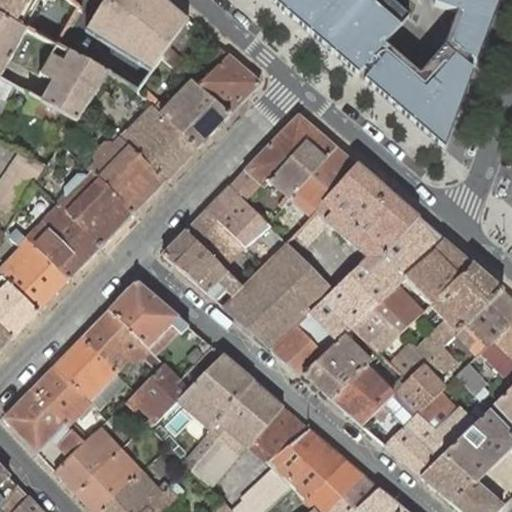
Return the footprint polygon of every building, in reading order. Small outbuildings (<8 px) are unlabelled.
[(41,0),(0,0),(0,15),(18,25),(26,30),(41,0)] [(31,33),(48,0),(41,0),(26,30),(31,33)] [(151,74),(162,59),(169,49),(174,42),(188,22),(163,0),(95,0),(104,7),(87,33),(151,74)] [(384,46),(409,18),(388,0),(380,0),(375,7),(366,0),(270,0),(359,76),(363,71),(369,76),(364,81),(445,150),(473,73),(444,48),(419,76),(384,46)] [(436,0),(435,5),(457,14),(450,34),(444,48),(473,73),(500,0),(436,0)] [(87,107),(107,74),(57,47),(31,33),(26,30),(18,25),(0,15),(0,78),(11,60),(52,83),(41,102),(77,121),(87,107)] [(201,32),(188,22),(174,42),(184,51),(201,32)] [(192,84),(229,117),(261,84),(222,51),(211,41),(203,49),(215,59),(221,64),(204,82),(198,77),(192,84)] [(169,49),(162,59),(182,76),(189,68),(169,49)] [(215,59),(198,77),(204,82),(221,64),(215,59)] [(0,79),(0,112),(14,87),(0,79)] [(197,150),(229,117),(192,84),(191,84),(166,110),(159,103),(154,109),(160,115),(197,150)] [(71,131),(77,121),(41,102),(34,98),(27,108),(71,131)] [(154,109),(147,102),(142,107),(147,112),(121,140),(165,183),(197,150),(160,115),(154,109)] [(299,117),(245,172),(263,189),(270,181),(316,132),(299,117)] [(57,138),(64,142),(68,135),(62,131),(57,138)] [(336,149),(316,132),(270,181),(287,196),(279,204),(283,208),(286,205),(336,149)] [(134,215),(165,183),(121,140),(117,136),(113,140),(117,143),(113,147),(112,146),(106,145),(96,156),(96,162),(98,163),(90,171),(92,174),(134,215)] [(357,167),(336,149),(286,205),(289,208),(294,202),(312,219),(316,214),(324,207),(322,206),(357,167)] [(36,184),(47,167),(20,152),(0,182),(0,233),(3,235),(10,223),(36,184)] [(418,220),(357,167),(322,206),(324,207),(316,214),(312,219),(302,229),(286,245),(264,268),(242,289),(232,299),(222,308),(272,351),(360,266),(369,275),(376,268),(398,243),(418,220)] [(263,189),(245,172),(229,188),(247,206),(263,189)] [(101,248),(134,215),(92,174),(87,179),(85,176),(78,176),(65,190),(66,196),(69,199),(60,208),(101,248)] [(247,206),(229,188),(206,212),(242,247),(247,252),(252,247),(246,241),(259,227),(264,233),(269,228),(267,226),(247,206)] [(69,281),(101,248),(60,208),(28,240),(69,281)] [(185,233),(222,269),(242,247),(206,212),(185,233)] [(424,225),(418,220),(398,243),(376,268),(369,275),(360,266),(272,351),(303,377),(344,337),(351,330),(373,309),(443,241),(424,225)] [(38,314),(69,281),(28,240),(18,230),(10,238),(20,248),(0,268),(0,276),(1,277),(38,314)] [(226,292),(232,299),(242,289),(222,269),(185,233),(162,257),(215,302),(226,292)] [(264,268),(286,245),(280,238),(256,261),(264,268)] [(473,267),(443,241),(373,309),(401,334),(429,307),(473,267)] [(502,292),(473,267),(429,307),(446,325),(417,353),(408,345),(390,366),(408,382),(423,368),(425,366),(430,361),(457,335),(502,292)] [(0,329),(11,341),(38,314),(1,277),(0,277),(0,329)] [(137,283),(109,312),(154,356),(178,332),(181,336),(189,328),(137,283)] [(511,323),(511,301),(502,292),(457,335),(430,361),(442,374),(447,369),(451,373),(460,365),(449,354),(464,340),(479,355),(483,352),(511,323)] [(401,334),(373,309),(351,330),(379,355),(379,356),(401,335),(401,334)] [(154,356),(109,312),(81,340),(116,374),(130,359),(134,362),(140,356),(157,374),(165,366),(154,356)] [(511,323),(483,352),(479,355),(475,359),(481,366),(488,360),(511,384),(511,323)] [(0,352),(11,341),(0,329),(0,352)] [(344,337),(303,377),(331,401),(370,364),(371,363),(344,337)] [(116,374),(81,340),(53,369),(88,403),(116,374)] [(213,348),(206,343),(202,347),(202,352),(205,356),(213,348)] [(253,383),(223,357),(185,395),(178,402),(183,405),(212,432),(220,422),(253,383)] [(370,364),(331,401),(361,428),(374,416),(398,392),(393,386),(387,392),(370,374),(375,369),(370,364)] [(175,387),(180,380),(165,366),(157,374),(136,394),(127,403),(135,411),(144,403),(155,415),(150,419),(155,425),(164,416),(178,402),(185,395),(175,387)] [(468,366),(456,378),(480,403),(478,405),(487,415),(488,414),(494,408),(487,400),(491,396),(485,390),(488,387),(468,366)] [(444,389),(423,368),(408,382),(398,392),(374,416),(382,425),(393,414),(403,424),(408,420),(410,422),(433,400),(444,389)] [(31,392),(67,427),(84,408),(89,412),(93,407),(88,403),(53,369),(31,392)] [(128,386),(116,374),(88,403),(93,407),(100,414),(128,386)] [(283,409),(253,383),(220,422),(245,445),(249,448),(250,447),(264,431),(283,409)] [(511,390),(494,408),(488,414),(493,420),(500,413),(511,425),(511,390)] [(53,439),(71,458),(84,445),(67,427),(31,392),(4,419),(38,455),(53,439)] [(443,457),(477,425),(464,413),(468,409),(464,405),(433,433),(428,429),(429,427),(423,422),(439,407),(433,400),(410,422),(405,427),(384,448),(421,479),(443,457)] [(294,418),(283,409),(264,431),(250,447),(258,455),(266,463),(309,430),(294,418)] [(488,414),(487,415),(477,425),(443,457),(474,482),(475,484),(511,448),(511,439),(493,420),(488,414)] [(108,422),(101,428),(108,435),(116,427),(110,420),(108,422)] [(220,422),(212,432),(211,433),(202,443),(193,454),(184,464),(189,468),(209,489),(219,477),(228,466),(237,455),(245,445),(220,422)] [(55,473),(77,496),(119,454),(115,449),(118,446),(108,435),(101,428),(84,445),(71,458),(55,473)] [(328,446),(309,430),(266,463),(274,470),(285,482),(292,489),(303,502),(311,511),(333,511),(366,479),(347,463),(328,446)] [(91,511),(101,511),(143,472),(126,454),(123,458),(119,454),(77,496),(91,511)] [(474,482),(443,457),(421,479),(451,505),(474,482)] [(0,496),(3,500),(18,486),(0,467),(0,496)] [(285,482),(274,470),(263,480),(252,490),(241,500),(244,503),(233,511),(229,511),(222,505),(214,511),(266,511),(270,509),(281,499),(292,489),(285,482)] [(144,511),(163,494),(143,472),(101,511),(144,511)] [(356,511),(379,490),(366,479),(333,511),(356,511)] [(498,511),(503,508),(475,484),(474,482),(451,505),(459,511),(498,511)] [(18,486),(3,500),(0,503),(0,511),(14,511),(29,498),(18,486)] [(167,511),(171,507),(178,500),(168,489),(163,494),(144,511),(167,511)] [(404,511),(379,490),(356,511),(404,511)] [(42,511),(29,498),(14,511),(42,511)]
